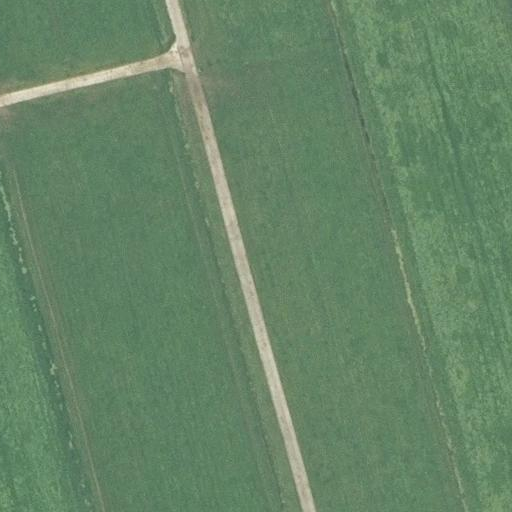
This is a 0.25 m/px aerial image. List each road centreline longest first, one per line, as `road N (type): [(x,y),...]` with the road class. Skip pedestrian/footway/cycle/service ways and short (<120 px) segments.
road 1 (track): [(308,511),(170,0)]
road 2 (track): [(186,57),(0,101)]
